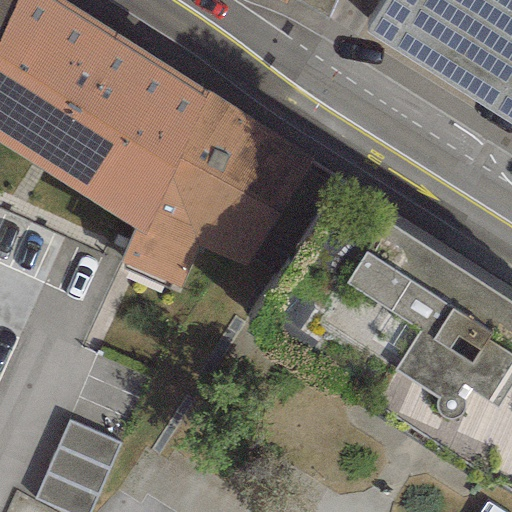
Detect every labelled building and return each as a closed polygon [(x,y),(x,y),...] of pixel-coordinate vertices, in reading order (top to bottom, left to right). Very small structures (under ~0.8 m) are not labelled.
[(0,0),(0,31),(14,0),(0,0)] [(208,95),(63,0),(14,0),(0,31),(0,144),(132,229),(142,235),(208,95)] [(511,0),(382,0),(363,31),(511,124),(511,0)] [(311,161),(208,95),(142,235),(132,229),(117,265),(178,290),(195,247),(247,269),(311,161)] [(462,407),(463,400),(468,392),(496,409),(511,383),(511,306),(387,227),(368,256),(364,253),(344,283),(419,330),(393,370),(437,398),(436,402),(436,407),(438,413),(442,419),(447,421),(454,419),(458,417),(461,412),(462,407)] [(88,511),(118,445),(67,423),(33,500),(60,511),(88,511)]
